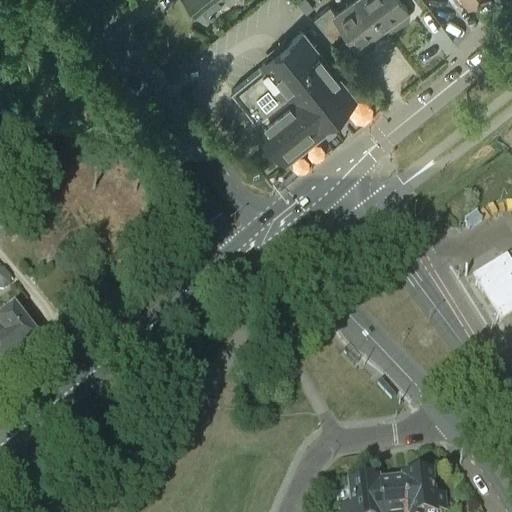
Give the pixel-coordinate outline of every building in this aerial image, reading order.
[(186,0),(201,18),(224,0),(186,0)] [(313,7),(307,0),(297,0),(306,12),(313,7)] [(357,44),(381,26),(368,9),(362,14),(352,0),(348,0),(334,11),(330,5),(314,17),(331,39),(345,28),(357,44)] [(352,0),(362,14),(368,9),(381,26),(382,25),(385,30),(392,30),(408,19),(409,12),(406,8),(407,7),(402,0),(352,0)] [(353,96),(302,31),(288,43),(284,39),(267,53),(271,57),(261,64),(262,65),(231,91),(256,122),(254,123),(287,164),(317,139),(315,136),(321,131),(316,124),(353,96)] [(511,270),(511,269),(506,261),(477,279),(505,322),(511,317),(511,275),(510,272),(511,270)] [(0,373),(38,344),(13,312),(0,322),(0,373)] [(391,402),(395,398),(380,382),(376,386),(391,402)] [(401,484),(403,511),(445,511),(444,498),(433,499),(431,477),(401,482),(401,484)] [(378,511),(375,484),(348,487),(350,509),(340,510),(340,511),(378,511)] [(378,511),(403,511),(401,484),(378,486),(378,484),(375,484),(378,511)]
